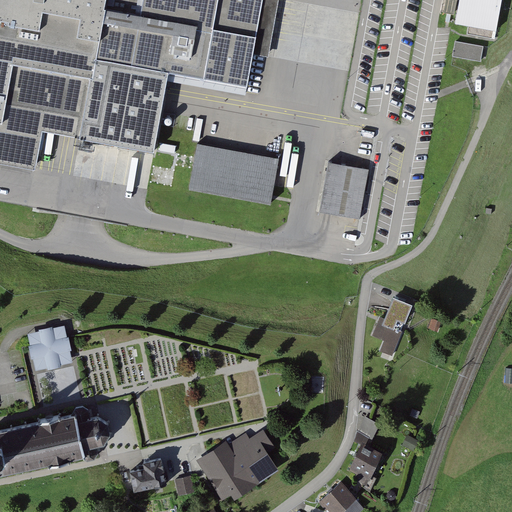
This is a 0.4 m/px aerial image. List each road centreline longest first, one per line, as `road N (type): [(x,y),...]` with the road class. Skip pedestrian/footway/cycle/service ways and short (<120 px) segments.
road 1 (unclassified): [(337,470),(355,422),(371,279),(430,240),(511,58)]
road 2 (unclassified): [(0,191),(344,255)]
